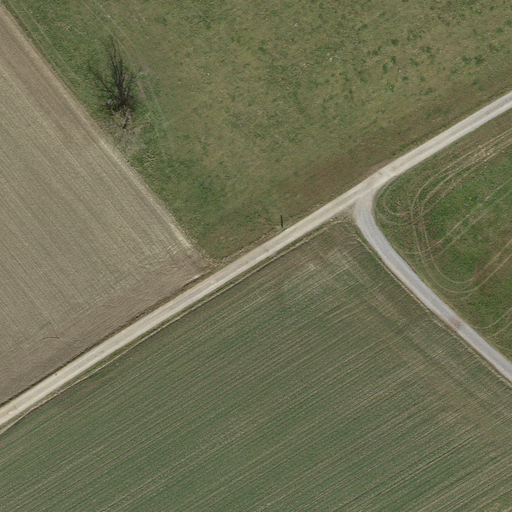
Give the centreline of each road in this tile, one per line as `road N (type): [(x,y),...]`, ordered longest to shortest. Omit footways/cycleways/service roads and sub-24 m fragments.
road 1 (track): [(511,98),(0,418)]
road 2 (track): [(511,368),(344,199)]
